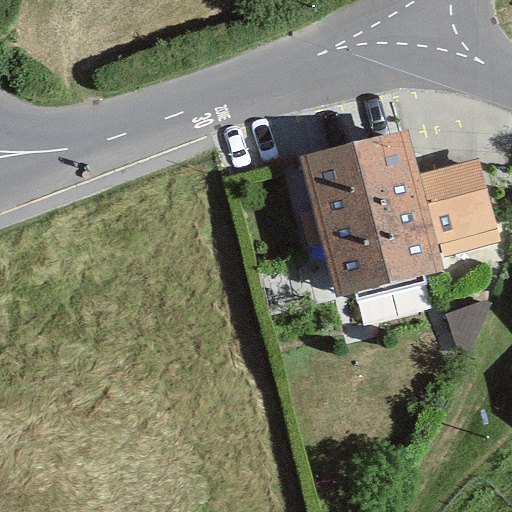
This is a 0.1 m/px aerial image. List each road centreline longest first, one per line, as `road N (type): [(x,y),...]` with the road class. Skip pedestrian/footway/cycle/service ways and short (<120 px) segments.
road 1 (residential): [(511,73),(424,31),(120,142)]
road 2 (residential): [(0,190),(120,142)]
road 3 (residential): [(120,142),(0,123)]
